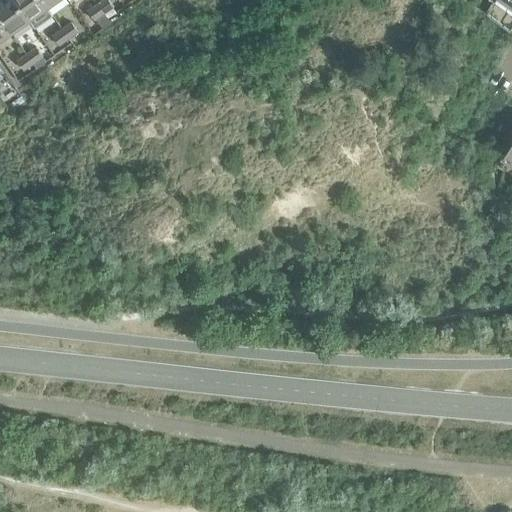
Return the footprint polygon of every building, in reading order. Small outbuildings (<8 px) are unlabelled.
[(0,0),(0,14),(12,31),(30,19),(16,0),(0,0)] [(53,15),(47,7),(42,0),(16,0),(30,19),(38,13),(44,21),(53,15)] [(102,0),(97,3),(104,13),(114,6),(109,0),(102,0)] [(511,0),(492,0),(485,12),(510,28),(511,28),(511,26),(511,0)] [(104,13),(97,3),(89,9),(96,18),(104,13)] [(0,39),(12,31),(0,14),(0,39)] [(63,28),(69,37),(79,30),(72,21),(63,28)] [(69,37),(63,28),(54,34),(60,43),(69,37)] [(27,53),(33,63),(43,56),(37,46),(27,53)] [(33,63),(27,53),(18,59),(25,69),(33,63)]
